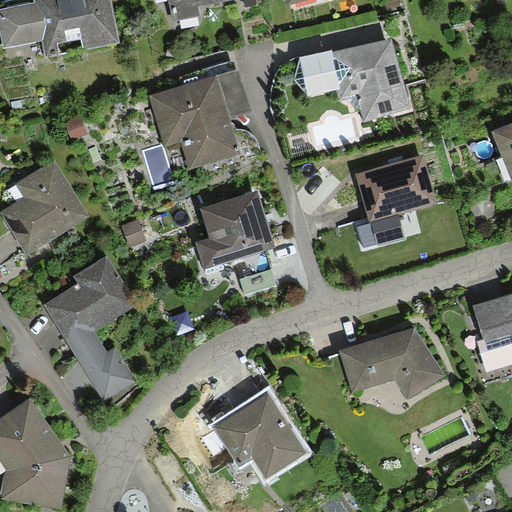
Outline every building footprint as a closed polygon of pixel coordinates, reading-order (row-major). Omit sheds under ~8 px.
[(15,0),(0,3),(0,32),(2,44),(38,36),(41,52),(56,49),(53,37),(78,32),(80,44),(113,37),(105,0),(15,0)] [(168,0),(173,18),(194,13),(191,1),(194,0),(168,0)] [(289,0),(292,10),(325,1),(324,0),(289,0)] [(386,32),(295,56),(306,96),(352,84),(361,116),(405,104),(386,32)] [(180,129),(188,155),(231,142),(222,111),(242,105),(230,65),(153,88),(167,133),(180,129)] [(511,116),(489,125),(506,171),(511,169),(511,116)] [(359,170),(372,213),(427,197),(415,153),(359,170)] [(0,208),(0,211),(19,246),(80,213),(52,162),(27,176),(35,189),(0,208)] [(198,236),(205,262),(270,243),(254,187),(203,202),(211,232),(198,236)] [(44,304),(69,345),(94,330),(137,304),(108,256),(74,276),(78,284),(44,304)] [(511,289),(473,301),(483,335),(511,325),(511,289)] [(409,326),(344,346),(353,381),(396,368),(408,391),(440,374),(409,326)] [(107,352),(94,330),(69,345),(103,402),(136,382),(115,347),(107,352)] [(258,453),(268,468),(301,448),(266,391),(211,425),(236,467),(258,453)] [(0,455),(8,468),(2,493),(54,503),(63,450),(25,397),(0,413),(0,455)]
